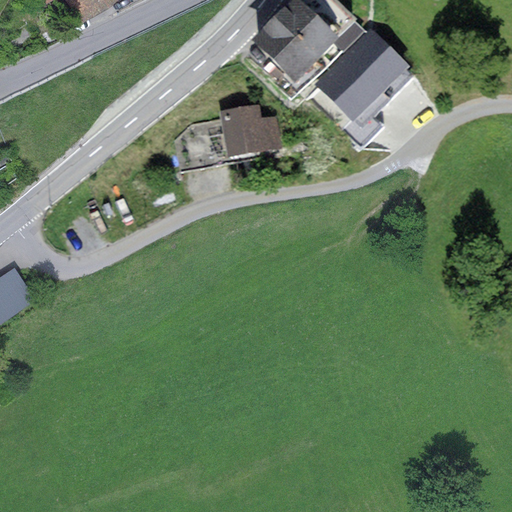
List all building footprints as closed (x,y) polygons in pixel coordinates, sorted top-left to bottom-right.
[(105,6),(100,0),(40,0),(45,6),(53,0),(63,0),(81,24),(105,6)] [(305,0),(281,25),(326,69),(347,49),(342,44),(360,25),(335,0),(305,0)] [(326,69),(281,25),(257,48),(303,93),(326,69)] [(413,73),(374,32),(318,86),(357,126),(413,73)] [(262,108),(221,117),(231,164),(284,153),(277,119),(264,122),(262,108)] [(0,323),(34,300),(13,268),(0,277),(0,323)]
